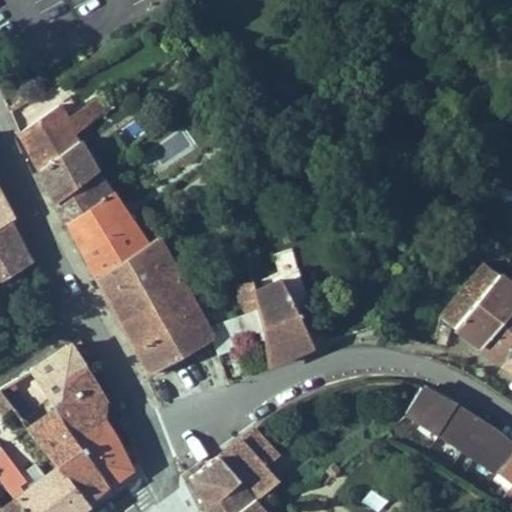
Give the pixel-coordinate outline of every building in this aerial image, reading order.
[(76,84),(64,93),(77,120),(94,107),(86,98),(76,84)] [(101,87),(86,98),(94,107),(108,97),(101,87)] [(31,137),(42,161),(82,128),(77,120),(64,93),(24,122),(31,137)] [(137,116),(154,125),(165,105),(147,96),(137,116)] [(140,115),(119,125),(126,141),(148,130),(140,115)] [(82,128),(42,161),(50,176),(57,192),(100,160),(82,128)] [(100,160),(57,192),(74,224),(97,271),(148,235),(100,160)] [(0,187),(0,219),(9,214),(12,212),(4,196),(0,187)] [(9,214),(0,219),(0,274),(27,257),(16,232),(9,214)] [(148,235),(97,271),(145,368),(174,353),(205,336),(212,333),(206,321),(162,226),(148,235)] [(279,280),(252,293),(253,301),(256,326),(261,364),(279,357),(304,348),(296,306),(309,298),(294,243),(273,253),(279,280)] [(442,312),(454,322),(465,331),(481,344),(511,303),(511,274),(487,253),(442,312)] [(252,288),(249,269),(238,271),(241,290),(252,288)] [(321,341),(309,298),(296,306),(304,348),(321,341)] [(231,335),(256,326),(253,301),(228,312),(231,335)] [(511,303),(481,344),(491,352),(501,360),(511,346),(511,303)] [(212,333),(205,336),(212,354),(233,343),(231,335),(228,312),(206,321),(212,333)] [(38,360),(115,483),(135,467),(123,439),(114,424),(102,403),(110,396),(86,346),(80,333),(38,360)] [(511,346),(501,360),(511,368),(511,346)] [(60,462),(89,503),(103,493),(115,483),(38,360),(4,382),(60,462)] [(404,402),(422,416),(441,389),(437,387),(430,383),(425,379),(421,378),(404,402)] [(2,385),(0,386),(0,409),(11,405),(2,385)] [(441,389),(422,416),(454,442),(478,414),(474,411),(465,405),(441,389)] [(478,414),(454,442),(494,474),(498,469),(511,452),(511,440),(499,430),(478,414)] [(257,422),(249,428),(283,471),(299,459),(265,416),(257,422)] [(238,436),(228,444),(259,483),(263,487),(283,471),(249,428),(238,436)] [(0,459),(1,461),(23,491),(34,483),(23,470),(26,468),(7,442),(0,446),(0,459)] [(223,511),(259,483),(228,444),(201,466),(206,486),(211,506),(215,511),(223,511)] [(511,452),(498,469),(511,480),(511,452)] [(77,511),(89,503),(60,462),(53,467),(43,454),(26,468),(23,470),(34,483),(23,491),(38,511),(77,511)] [(0,511),(38,511),(23,491),(1,461),(0,461),(0,511)] [(263,487),(259,483),(223,511),(283,511),(279,506),(263,487)]
